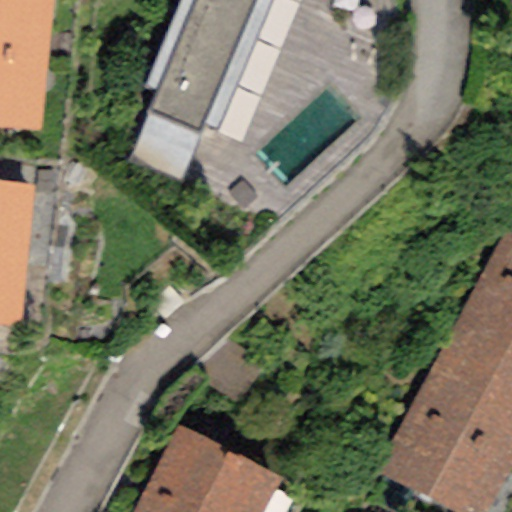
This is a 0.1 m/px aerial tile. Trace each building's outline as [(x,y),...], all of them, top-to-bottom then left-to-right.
[(54,4),(10,0),(0,0),(0,141),(36,146),(54,4)] [(184,0),(145,97),(158,103),(200,0),(184,0)] [(200,0),(158,103),(149,123),(198,144),(200,136),(258,0),(200,0)] [(277,0),(258,0),(200,136),(216,143),(277,0)] [(179,188),(198,144),(149,123),(129,166),(179,188)] [(34,195),(0,191),(0,330),(20,332),(34,195)] [(511,224),(450,342),(511,374),(511,224)] [(490,511),(511,471),(511,374),(450,342),(374,478),(434,511),(490,511)] [(177,440),(139,511),(270,511),(280,494),(177,440)]
